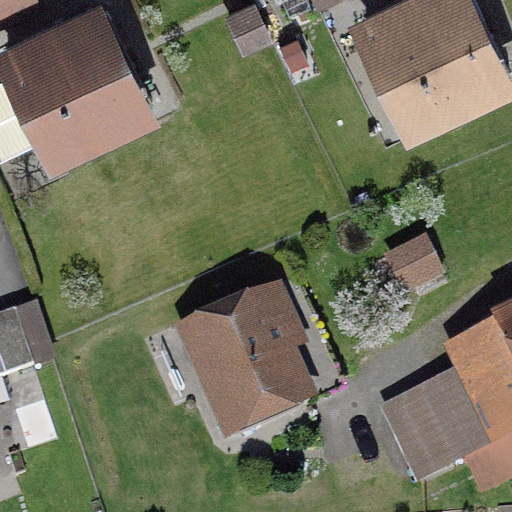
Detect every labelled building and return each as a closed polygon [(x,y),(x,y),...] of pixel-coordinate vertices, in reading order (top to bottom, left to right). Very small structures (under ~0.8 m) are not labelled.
[(30,0),(0,0),(0,26),(35,14),(30,0)] [(259,0),(252,0),(237,9),(256,44),(278,32),(259,0)] [(511,77),(478,0),(422,0),(361,26),(410,140),(511,96),(511,77)] [(118,3),(1,54),(57,182),(173,131),(118,3)] [(391,262),(405,293),(448,274),(434,243),(391,262)] [(511,295),(443,328),(458,359),(392,391),(425,460),(469,439),(487,477),(511,464),(511,295)] [(282,300),(185,343),(225,432),(307,396),(287,353),(303,346),(282,300)] [(15,307),(0,311),(0,376),(34,366),(15,307)]
